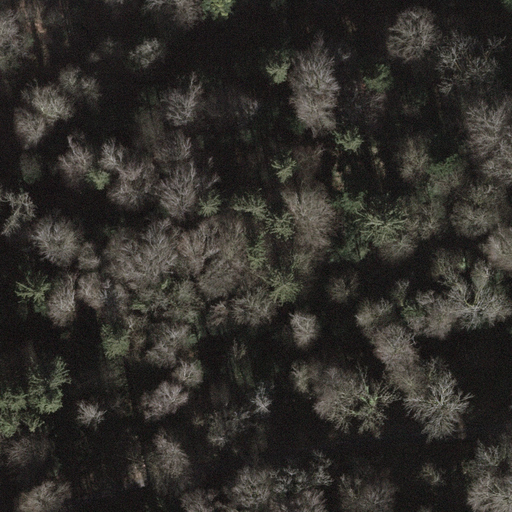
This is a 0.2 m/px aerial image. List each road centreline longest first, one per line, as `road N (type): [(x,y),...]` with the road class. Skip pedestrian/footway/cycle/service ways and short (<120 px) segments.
road 1 (track): [(511,427),(175,462),(57,511)]
road 2 (track): [(0,138),(161,0)]
